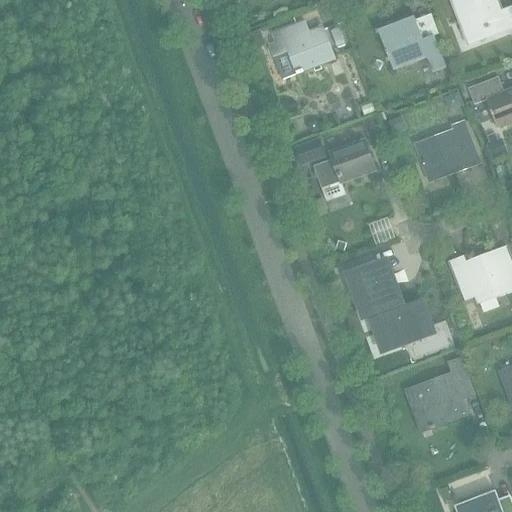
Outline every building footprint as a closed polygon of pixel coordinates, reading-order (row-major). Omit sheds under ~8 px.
[(511,6),(501,11),(496,0),(450,0),(464,35),(488,26),(491,35),(511,27),(511,6)] [(433,36),(421,40),(411,13),(378,25),(391,60),(424,48),(432,71),(444,66),(433,36)] [(274,44),(270,46),(283,80),(297,75),(334,60),(321,26),(300,34),(296,23),(270,33),(274,44)] [(498,77),(468,89),(474,105),(486,100),(497,129),(511,123),(511,88),(504,92),(498,77)] [(428,182),(468,168),(479,164),(464,123),(452,127),(454,130),(414,145),(428,182)] [(317,138),(294,147),(300,166),(324,157),(317,138)] [(340,184),(375,171),(364,139),(329,153),(331,160),(313,166),(321,189),(322,189),(326,201),(344,195),(340,184)] [(462,258),(450,263),(463,299),(475,295),(478,302),(511,288),(511,267),(505,248),(464,264),(462,258)] [(379,263),(347,275),(362,318),(377,312),(391,348),(433,333),(422,303),(403,309),(395,284),(385,280),(379,263)] [(430,429),(468,415),(462,398),(459,399),(457,393),(471,388),(461,358),(448,363),(452,373),(405,390),(411,407),(420,403),(430,429)] [(511,368),(500,373),(511,403),(511,368)] [(495,490),(454,506),(456,511),(511,511),(511,505),(498,511),(494,500),(498,498),(495,490)]
